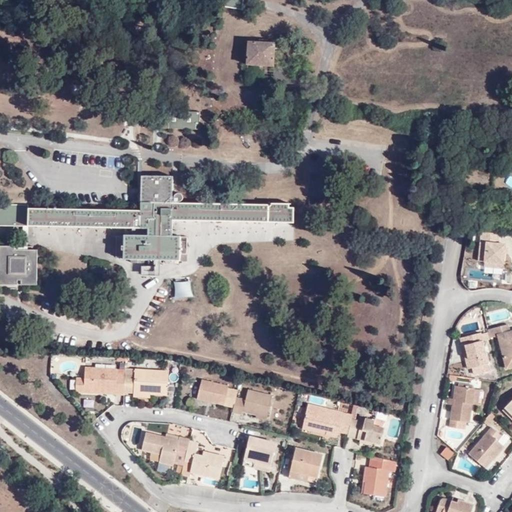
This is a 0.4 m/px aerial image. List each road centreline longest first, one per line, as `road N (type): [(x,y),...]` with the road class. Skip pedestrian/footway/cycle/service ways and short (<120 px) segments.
road 1 (residential): [(327,511),(161,491),(119,447),(112,425),(121,416),(157,414),(213,424)]
road 2 (residential): [(413,511),(447,301)]
road 3 (tertiary): [(0,408),(135,511)]
